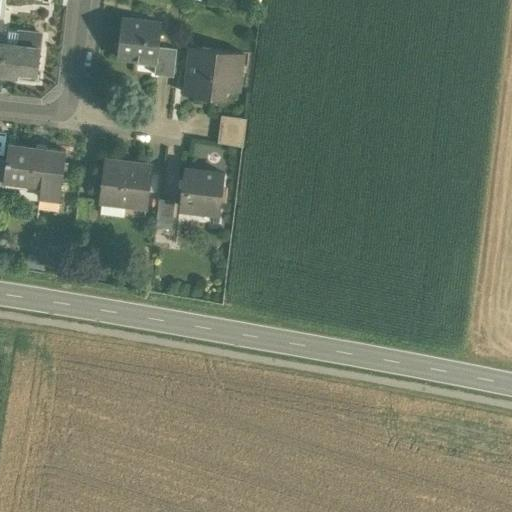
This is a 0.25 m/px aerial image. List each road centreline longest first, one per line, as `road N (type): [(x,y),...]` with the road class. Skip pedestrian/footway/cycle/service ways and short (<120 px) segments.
road 1 (secondary): [(511,386),(0,299)]
road 2 (residential): [(204,137),(67,118)]
